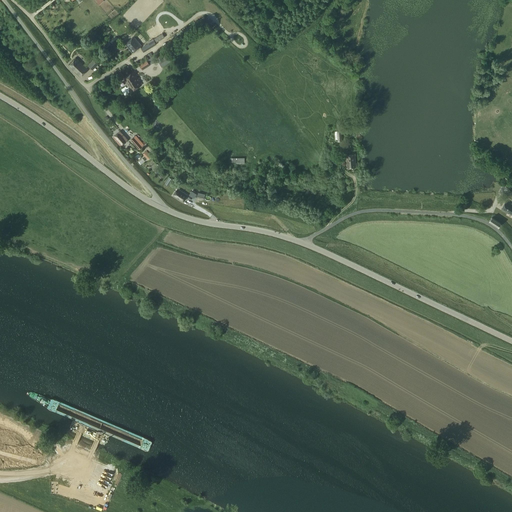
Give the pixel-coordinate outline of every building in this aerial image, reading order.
[(155,31),(152,34),(154,36),(161,30),(156,25),(152,28),(155,31)] [(160,38),(158,36),(153,39),(148,42),(149,43),(141,48),(144,52),(156,44),(155,42),(160,38)] [(141,45),(134,37),(125,44),(132,53),(141,45)] [(80,77),(88,69),(76,58),(69,66),(80,77)] [(96,66),(98,63),(93,59),(88,65),(93,69),(96,66)] [(150,65),(146,59),(139,64),(142,70),(150,65)] [(141,85),(133,72),(123,78),(131,91),(141,85)] [(120,131),(113,137),(112,137),(120,146),(127,140),(120,131)] [(144,145),(136,135),(131,140),(139,149),(144,145)] [(152,155),(147,150),(143,154),(148,159),(152,155)] [(355,167),(354,155),(345,155),(346,168),(355,167)] [(168,186),(173,180),(169,177),(165,183),(168,186)] [(187,195),(177,188),(172,196),(183,202),(187,195)] [(511,204),(506,201),(501,208),(505,211),(508,213),(508,212),(511,214),(511,204)] [(501,223),(492,217),(489,221),(489,222),(498,228),(501,223)]
